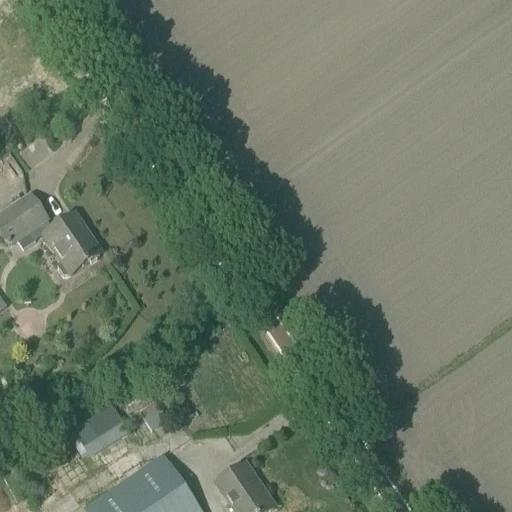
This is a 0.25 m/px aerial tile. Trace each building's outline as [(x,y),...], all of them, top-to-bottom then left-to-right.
[(98,260),(82,236),(84,235),(73,219),(51,233),(44,224),(45,223),(29,200),(0,219),(0,238),(7,249),(36,229),(43,239),(42,239),(60,266),(58,271),(64,280),(69,279),(98,260)] [(176,368),(157,380),(169,398),(187,386),(176,368)] [(92,458),(133,437),(118,408),(77,429),(92,458)] [(198,511),(162,459),(85,511),(198,511)] [(271,511),(273,511),(243,468),(215,487),(232,511),(271,511)]
